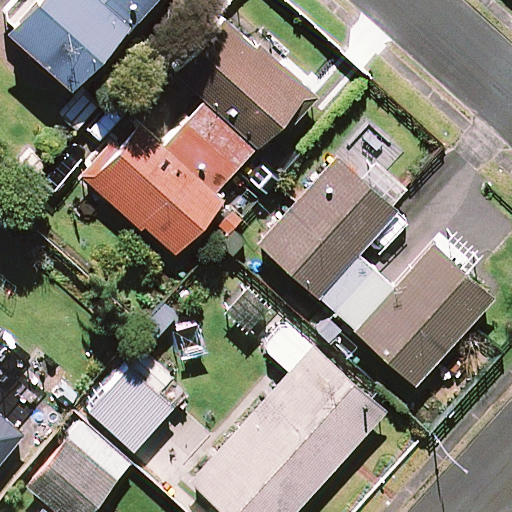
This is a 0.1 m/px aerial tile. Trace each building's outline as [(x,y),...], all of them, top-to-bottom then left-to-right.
[(141,0),(16,0),(0,17),(0,19),(61,76),(116,17),(121,22),(141,0)] [(312,91),(218,9),(168,66),(201,94),(160,141),(132,116),(83,173),(168,248),(216,192),(211,187),(272,117),(282,126),(312,91)] [(404,190),(345,137),(255,238),(410,377),(488,291),(428,237),(389,281),(352,248),(404,190)] [(272,302),(241,278),(218,308),(249,332),(272,302)] [(264,345),(285,364),(216,440),(171,400),(183,386),(139,347),(21,478),(43,498),(30,511),(77,511),(129,454),(172,492),(187,475),(228,511),(282,511),(379,405),(344,373),(286,321),(264,345)] [(0,445),(14,429),(0,416),(0,445)]
